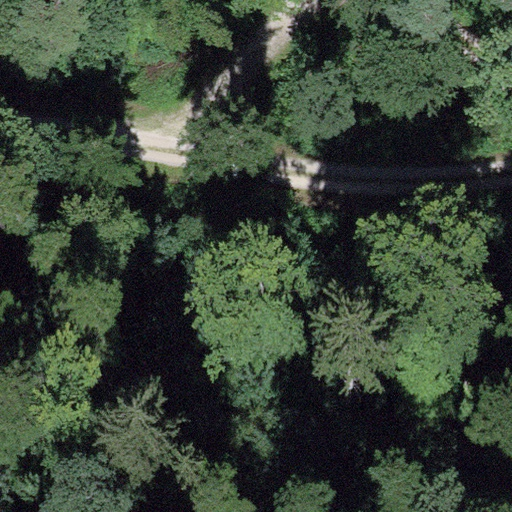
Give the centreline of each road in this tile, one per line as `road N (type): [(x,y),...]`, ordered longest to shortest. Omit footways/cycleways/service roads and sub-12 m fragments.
road 1 (track): [(511,168),(462,177),(326,175),(0,132)]
road 2 (track): [(174,160),(283,47),(304,0)]
road 3 (track): [(407,0),(447,36),(511,58)]
